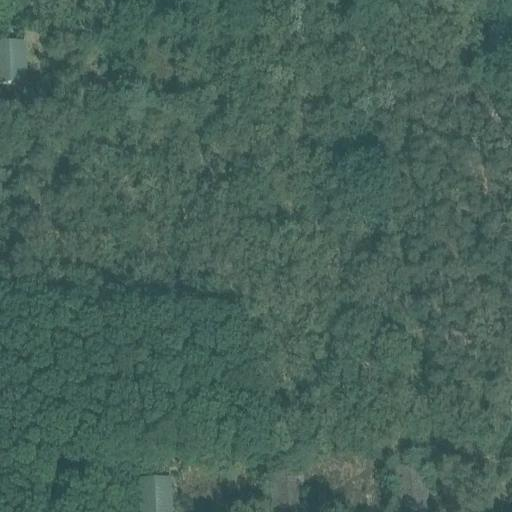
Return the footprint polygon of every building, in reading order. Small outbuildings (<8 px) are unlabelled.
[(511,26),(489,27),(490,61),(511,59),(511,26)] [(25,47),(0,47),(0,87),(26,87),(25,47)] [(393,470),(394,511),(428,511),(426,468),(393,470)] [(269,476),(270,511),(304,511),(303,475),(269,476)] [(137,482),(137,511),(171,511),(170,480),(137,482)]
